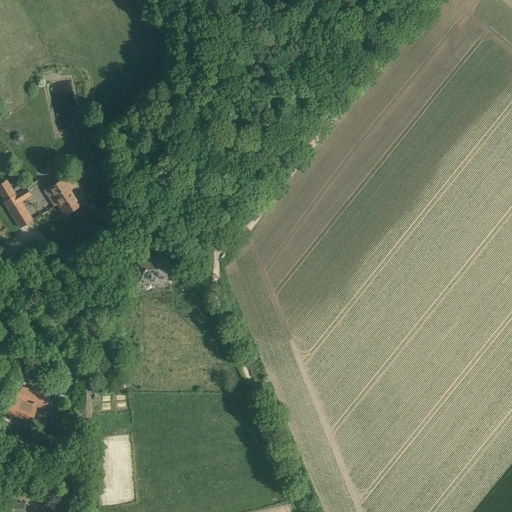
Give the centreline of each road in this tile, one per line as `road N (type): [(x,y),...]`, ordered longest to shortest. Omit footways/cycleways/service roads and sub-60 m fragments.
road 1 (track): [(216,246),(214,290),(299,511)]
road 2 (track): [(283,183),(432,0)]
road 3 (track): [(0,275),(194,204)]
road 4 (track): [(194,204),(196,0)]
